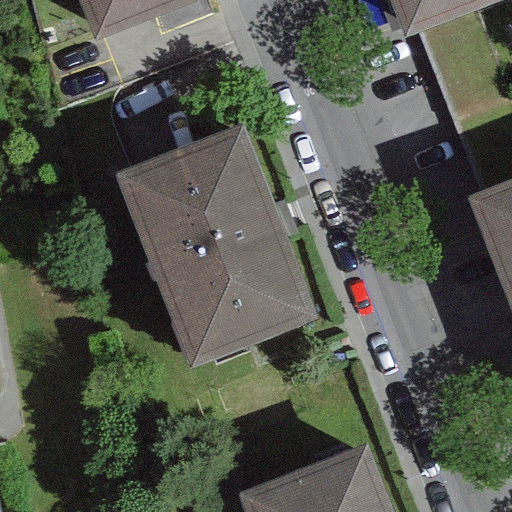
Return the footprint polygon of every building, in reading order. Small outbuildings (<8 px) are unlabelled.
[(85,0),(107,55),(207,16),(200,0),(85,0)] [(511,0),(389,0),(411,53),(511,11),(511,0)] [(131,192),(204,385),(332,337),(259,144),(131,192)] [(511,202),(483,214),(511,288),(511,202)] [(400,511),(380,460),(250,511),(400,511)]
